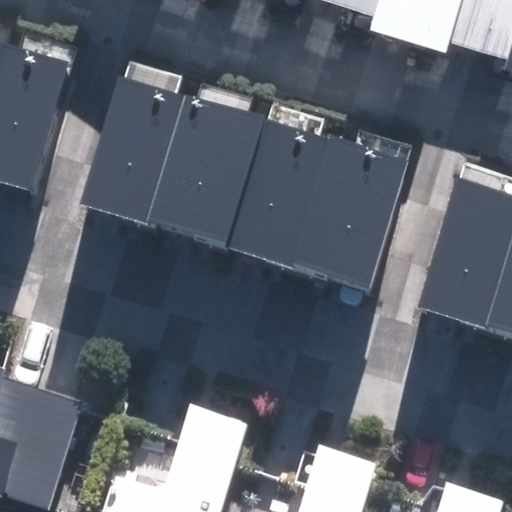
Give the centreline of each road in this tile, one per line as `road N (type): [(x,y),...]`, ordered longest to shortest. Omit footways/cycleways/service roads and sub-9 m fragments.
road 1 (residential): [(116,9),(452,111)]
road 2 (residential): [(42,274),(374,376)]
road 3 (residential): [(452,111),(374,376)]
road 4 (residential): [(42,274),(116,9)]
road 5 (residential): [(374,376),(511,419)]
